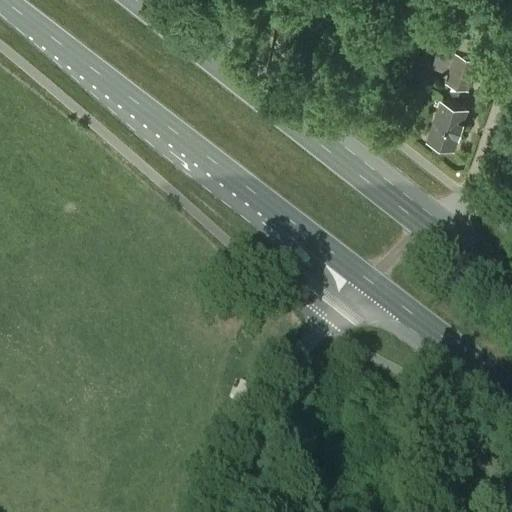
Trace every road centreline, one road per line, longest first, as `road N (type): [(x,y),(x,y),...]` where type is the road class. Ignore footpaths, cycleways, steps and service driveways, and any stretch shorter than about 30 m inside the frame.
road 1 (primary): [(0,0),(362,284)]
road 2 (primary): [(422,226),(135,0)]
road 3 (unclassified): [(199,511),(229,450),(313,331),(362,284)]
road 4 (primary): [(362,284),(511,399)]
road 5 (unclassified): [(422,226),(466,195),(511,69)]
